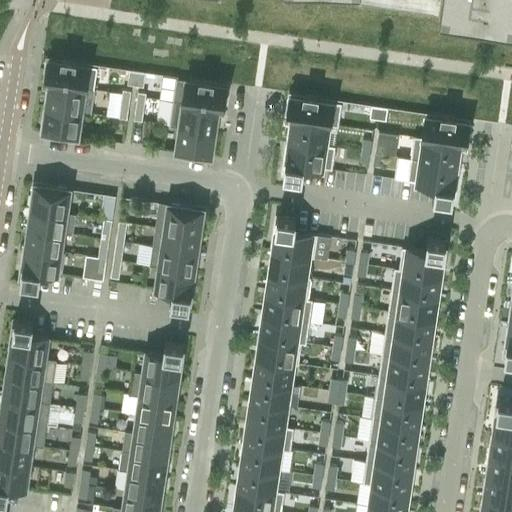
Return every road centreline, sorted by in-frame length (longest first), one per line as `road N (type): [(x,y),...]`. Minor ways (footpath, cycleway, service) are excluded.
road 1 (residential): [(194,511),(235,190)]
road 2 (residential): [(489,229),(442,511)]
road 3 (residential): [(235,190),(0,151)]
